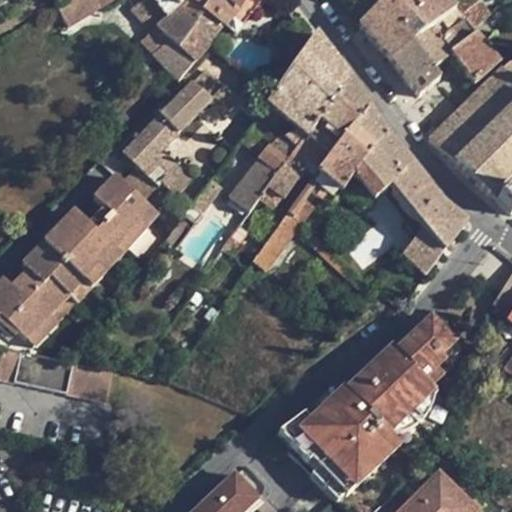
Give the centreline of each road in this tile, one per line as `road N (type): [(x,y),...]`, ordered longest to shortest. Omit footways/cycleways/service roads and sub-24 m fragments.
road 1 (residential): [(497,228),(171,511)]
road 2 (residential): [(307,0),(441,181),(497,228)]
